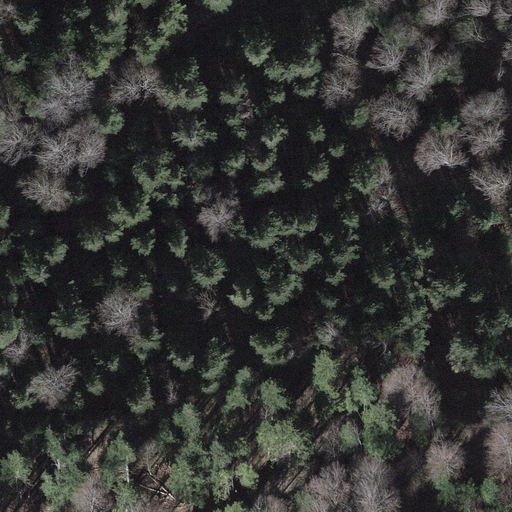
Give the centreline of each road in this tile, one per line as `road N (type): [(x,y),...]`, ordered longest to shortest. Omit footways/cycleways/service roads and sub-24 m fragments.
road 1 (track): [(511,437),(232,511)]
road 2 (track): [(0,154),(234,0)]
